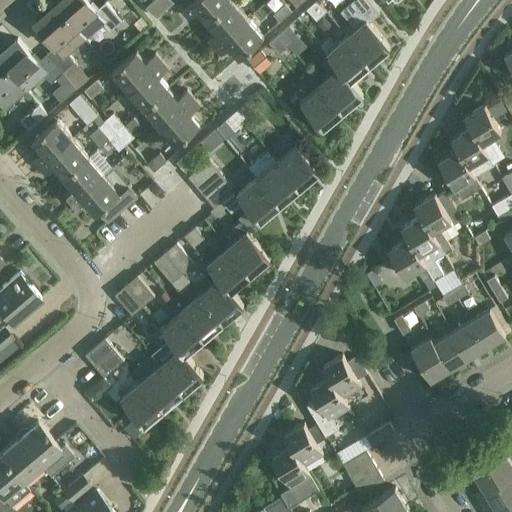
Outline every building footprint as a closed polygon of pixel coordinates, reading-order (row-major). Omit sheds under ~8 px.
[(89,0),(61,0),(57,4),(85,37),(103,22),(111,31),(123,20),(107,2),(98,10),(89,0)] [(143,0),(145,1),(158,17),(175,2),(173,0),(143,0)] [(208,21),(231,0),(194,0),(183,10),(190,17),(199,10),(208,21)] [(215,46),(249,17),(233,0),(231,0),(208,21),(218,31),(209,39),(215,46)] [(327,11),(317,0),(308,8),(318,20),(327,11)] [(370,22),(380,14),(369,0),(353,0),(342,10),(357,29),(349,36),(372,62),(391,46),(370,22)] [(281,21),(293,11),(286,3),(274,14),(281,21)] [(85,37),(57,4),(36,22),(57,45),(48,53),(64,72),(74,62),(67,53),(85,37)] [(240,57),(265,36),(249,17),(215,46),(222,54),(231,46),(240,57)] [(299,36),(289,25),(280,33),(290,44),(299,36)] [(290,44),(280,33),(270,42),(279,53),(290,44)] [(352,79),(372,62),(349,36),(339,44),(330,34),(321,42),(341,66),(352,79)] [(19,38),(0,54),(0,58),(26,88),(43,74),(50,83),(64,72),(48,53),(39,61),(19,38)] [(129,88),(162,60),(156,52),(147,60),(138,49),(113,70),(129,88)] [(26,88),(0,58),(0,99),(6,106),(26,88)] [(169,67),(162,60),(129,88),(145,107),(170,86),(160,75),(169,67)] [(364,94),(352,79),(341,66),(321,82),(344,111),(364,94)] [(104,86),(97,78),(86,88),(92,96),(104,86)] [(324,127),(344,111),(321,82),(301,99),(324,127)] [(161,126),(194,97),(188,89),(179,97),(170,86),(145,107),(161,126)] [(201,104),(195,98),(194,97),(161,126),(177,144),(201,123),(192,112),(201,104)] [(256,113),(247,102),(236,111),(246,122),(256,113)] [(502,131),(494,117),(507,110),(502,102),(490,110),(486,104),(466,116),(472,127),(473,126),(494,162),(502,157),(503,153),(493,136),(502,131)] [(30,129),(48,113),(40,103),(22,119),(30,129)] [(246,122),(236,111),(227,119),(236,130),(246,122)] [(114,112),(110,116),(106,119),(117,131),(124,124),(114,112)] [(40,166),(74,136),(58,118),(33,140),(43,151),(34,159),(40,166)] [(133,118),(125,125),(131,132),(139,125),(133,118)] [(117,131),(106,119),(99,125),(109,137),(117,131)] [(125,125),(124,124),(117,131),(128,143),(135,136),(131,132),(125,125)] [(473,126),(472,127),(453,138),(459,149),(460,149),(476,176),(476,175),(495,164),(494,162),(473,126)] [(217,127),(210,134),(215,140),(220,141),(225,136),(217,127)] [(128,143),(117,131),(109,137),(120,150),(128,143)] [(65,177),(90,155),(74,136),(40,166),(47,173),(56,166),(65,177)] [(296,143),(277,159),(301,187),(320,170),(296,143)] [(301,187),(277,159),(268,149),(250,165),(259,175),(283,203),(301,187)] [(460,149),(459,149),(440,160),(456,187),(463,198),(482,186),(476,175),(476,176),(460,149)] [(155,170),(167,160),(159,151),(147,162),(155,170)] [(72,203),(106,174),(90,155),(65,177),(74,188),(65,195),(72,203)] [(198,186),(219,168),(211,158),(189,176),(198,186)] [(109,220),(138,195),(114,166),(106,174),(72,203),(78,210),(87,202),(97,214),(101,210),(109,220)] [(206,196),(228,178),(219,168),(198,186),(206,196)] [(509,187),(511,185),(511,170),(503,176),(509,187)] [(262,220),(283,203),(259,175),(239,193),(262,220)] [(237,189),(228,178),(206,196),(215,207),(237,189)] [(464,218),(447,191),(438,196),(436,193),(416,205),(422,215),(423,215),(446,253),(453,248),(440,226),(452,220),(454,224),(464,218)] [(511,214),(511,192),(492,204),(499,215),(504,212),(507,217),(511,214)] [(423,215),(422,215),(403,227),(409,237),(410,237),(435,279),(444,273),(436,259),(446,253),(423,215)] [(271,257),(248,229),(241,221),(232,228),(239,236),(228,245),(252,273),(271,257)] [(205,238),(195,226),(185,235),(195,246),(205,238)] [(491,237),(486,230),(475,236),(480,244),(491,237)] [(410,237),(409,237),(390,249),(406,276),(418,268),(424,279),(431,289),(438,285),(435,279),(410,237)] [(194,262),(177,242),(166,251),(183,271),(194,262)] [(232,289),(252,273),(228,245),(209,262),(221,277),(232,289)] [(183,271),(166,251),(155,261),(172,281),(183,271)] [(369,274),(368,275),(376,288),(377,288),(383,284),(375,270),(369,274)] [(0,319),(7,314),(12,320),(42,295),(21,271),(0,288),(0,319)] [(245,304),(232,289),(221,277),(214,283),(207,274),(194,284),(201,293),(224,321),(245,304)] [(155,295),(138,275),(127,284),(144,305),(155,295)] [(495,275),(488,279),(494,290),(502,285),(495,275)] [(470,291),(465,283),(454,290),(459,298),(470,291)] [(144,305),(127,284),(116,294),(133,314),(144,305)] [(508,296),(502,285),(494,290),(501,301),(508,296)] [(448,304),(459,298),(454,290),(443,297),(448,304)] [(205,337),(224,321),(201,293),(182,309),(205,337)] [(431,307),(426,300),(415,307),(419,314),(431,307)] [(491,308),(471,320),(487,346),(507,334),(491,308)] [(186,353),(205,337),(182,309),(163,325),(181,347),(186,353)] [(407,321),(403,314),(395,318),(400,326),(407,321)] [(487,346),(471,320),(453,331),(469,357),(487,346)] [(412,329),(407,321),(400,326),(404,333),(412,329)] [(5,326),(0,329),(0,348),(14,337),(5,326)] [(469,357),(453,331),(435,341),(451,367),(469,357)] [(432,379),(451,367),(435,341),(432,335),(412,347),(432,379)] [(96,365),(116,348),(106,337),(86,353),(96,365)] [(205,375),(186,353),(181,347),(162,363),(185,391),(205,375)] [(125,359),(116,348),(96,365),(105,376),(125,359)] [(358,355),(348,361),(344,354),(324,366),(330,376),(331,376),(343,397),(344,396),(362,385),(358,378),(368,372),(358,355)] [(165,407),(185,391),(162,363),(142,380),(165,407)] [(343,397),(331,376),(330,376),(312,388),(318,398),(308,404),(327,435),(340,427),(333,417),(350,407),(344,396),(343,397)] [(145,424),(165,407),(142,380),(122,396),(145,424)] [(39,420),(19,436),(42,463),(51,473),(74,453),(66,443),(65,443),(61,446),(39,420)] [(396,431),(390,421),(367,435),(373,445),(396,431)] [(285,434),(292,445),(292,444),(304,464),(305,465),(324,453),(305,422),(285,434)] [(42,463),(19,436),(0,452),(23,479),(42,463)] [(292,444),(292,445),(273,456),(291,486),(281,492),(290,506),(319,489),(305,465),(304,464),(292,444)] [(349,473),(373,459),(367,449),(343,463),(349,473)] [(511,460),(507,451),(475,470),(487,490),(511,474),(511,460)] [(23,479),(0,452),(0,509),(2,511),(7,511),(14,507),(12,504),(31,489),(23,479)] [(355,483),(379,469),(373,459),(349,473),(355,483)] [(361,493),(385,479),(379,469),(355,483),(361,493)] [(91,482),(83,473),(64,489),(72,499),(91,482)] [(497,508),(511,498),(511,474),(487,490),(497,508)] [(363,506),(366,511),(396,511),(408,505),(396,486),(363,506)] [(64,506),(72,499),(64,489),(56,497),(64,506)] [(68,511),(115,511),(96,489),(68,511)] [(499,511),(511,511),(511,498),(497,508),(499,511)]
